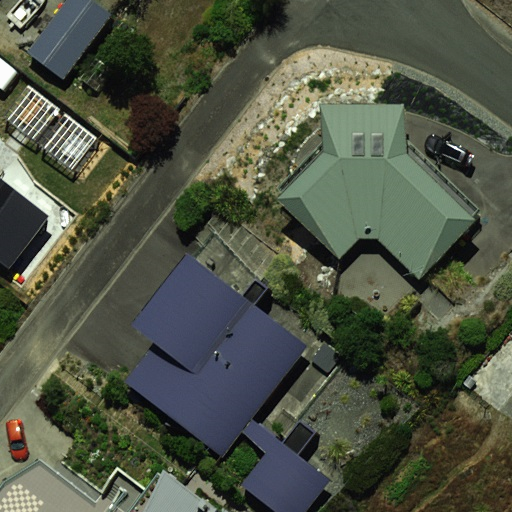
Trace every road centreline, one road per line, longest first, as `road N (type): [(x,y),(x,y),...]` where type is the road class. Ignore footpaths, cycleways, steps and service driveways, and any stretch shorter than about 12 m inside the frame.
road 1 (residential): [(0,408),(305,0)]
road 2 (residential): [(383,0),(511,76)]
